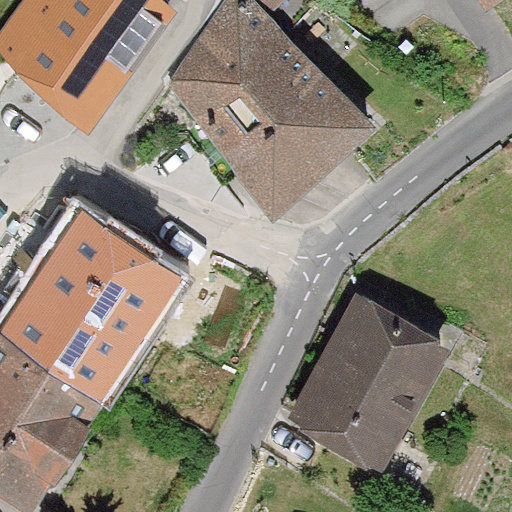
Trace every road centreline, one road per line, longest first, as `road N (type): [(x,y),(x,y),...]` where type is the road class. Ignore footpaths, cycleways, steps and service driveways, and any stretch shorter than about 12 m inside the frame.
road 1 (residential): [(0,190),(35,170),(135,183),(313,273)]
road 2 (residential): [(313,273),(202,511)]
road 3 (residential): [(511,109),(414,175),(313,273)]
road 4 (unknown): [(35,170),(191,0)]
